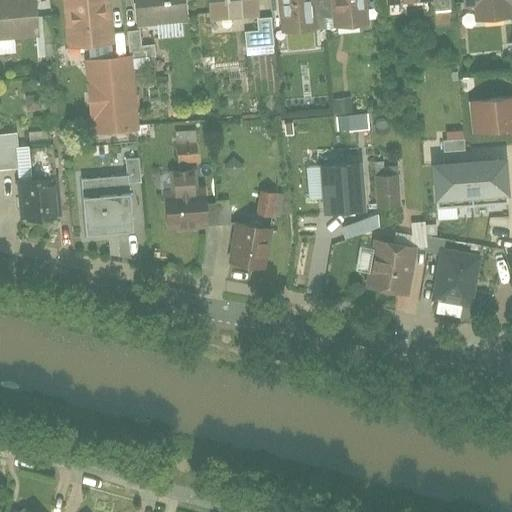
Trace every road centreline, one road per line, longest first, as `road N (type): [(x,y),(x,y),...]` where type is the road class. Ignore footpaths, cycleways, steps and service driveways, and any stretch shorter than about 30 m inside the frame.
road 1 (tertiary): [(511,366),(0,262)]
road 2 (residential): [(0,435),(284,511)]
